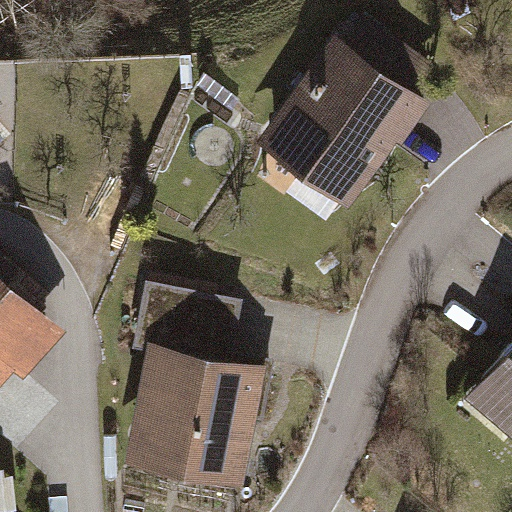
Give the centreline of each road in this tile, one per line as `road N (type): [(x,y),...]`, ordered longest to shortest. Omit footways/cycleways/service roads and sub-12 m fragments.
road 1 (residential): [(304,511),(334,456),(407,260),(452,198),(511,151)]
road 2 (track): [(84,511),(76,319),(57,279),(0,233)]
